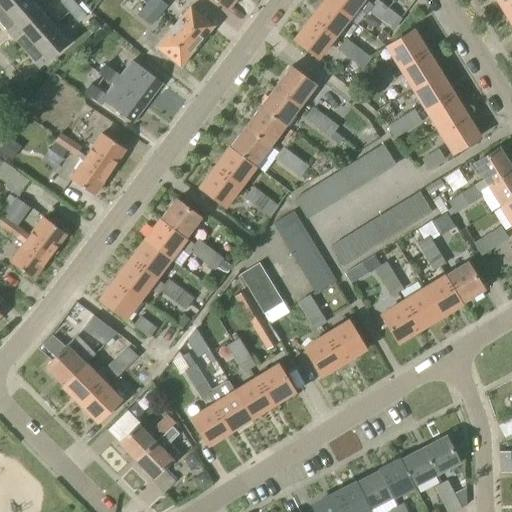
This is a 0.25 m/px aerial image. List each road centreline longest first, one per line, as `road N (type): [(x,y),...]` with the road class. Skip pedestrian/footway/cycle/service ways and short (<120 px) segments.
road 1 (residential): [(0,365),(85,267),(285,0)]
road 2 (residential): [(193,511),(446,359)]
road 3 (residential): [(484,511),(477,410),(446,359)]
road 4 (residential): [(107,511),(0,400)]
road 5 (residential): [(511,116),(444,0)]
